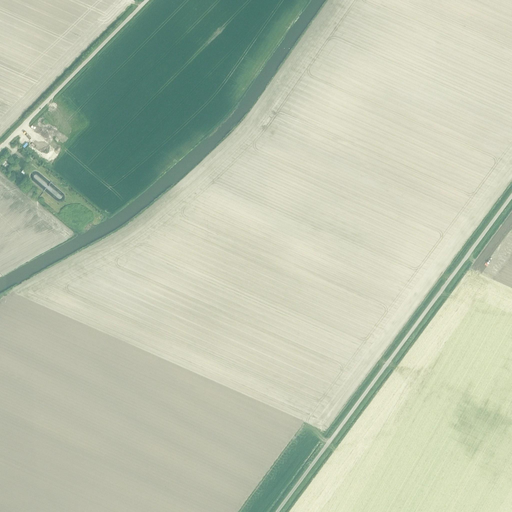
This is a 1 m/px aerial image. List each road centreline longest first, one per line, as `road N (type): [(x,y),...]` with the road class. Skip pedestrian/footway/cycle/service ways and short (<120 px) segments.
road 1 (unclassified): [(276,511),(511,194)]
road 2 (unclassified): [(0,148),(144,0)]
